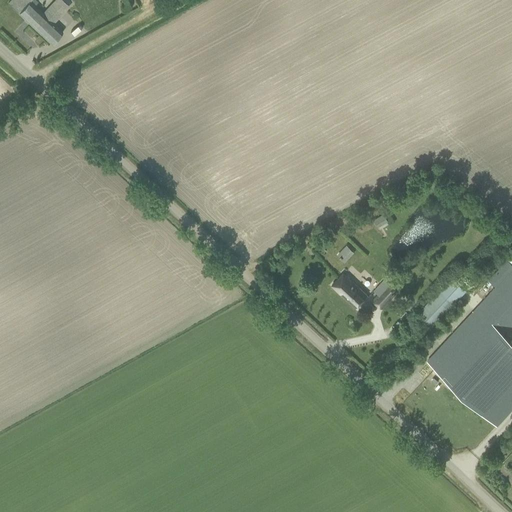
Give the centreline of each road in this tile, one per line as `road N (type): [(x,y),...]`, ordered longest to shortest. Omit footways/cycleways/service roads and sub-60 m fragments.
road 1 (unclassified): [(491,511),(0,51)]
road 2 (track): [(31,81),(176,0)]
